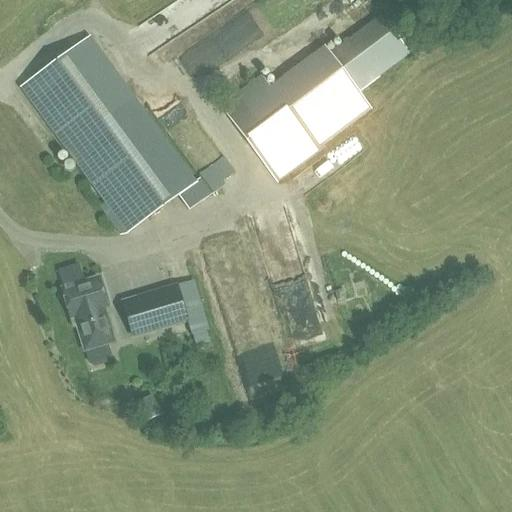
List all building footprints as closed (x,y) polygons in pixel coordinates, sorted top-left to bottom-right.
[(403,30),(352,63),(368,88),(419,55),(403,30)] [(19,90),(128,234),(180,196),(189,211),(214,193),(202,176),(196,180),(90,37),(19,90)] [(325,46),(270,86),(269,86),(313,146),(317,152),(373,109),(360,91),(330,51),(325,46)] [(262,76),(223,105),(275,175),(313,146),(269,86),(262,76)] [(291,206),(264,214),(269,232),(296,225),(291,206)] [(99,278),(63,289),(72,318),(75,317),(85,351),(115,342),(105,308),(108,308),(99,278)] [(189,285),(196,315),(207,312),(200,283),(189,285)] [(177,287),(123,303),(134,337),(188,321),(177,287)] [(152,396),(133,407),(142,426),(161,415),(152,396)]
